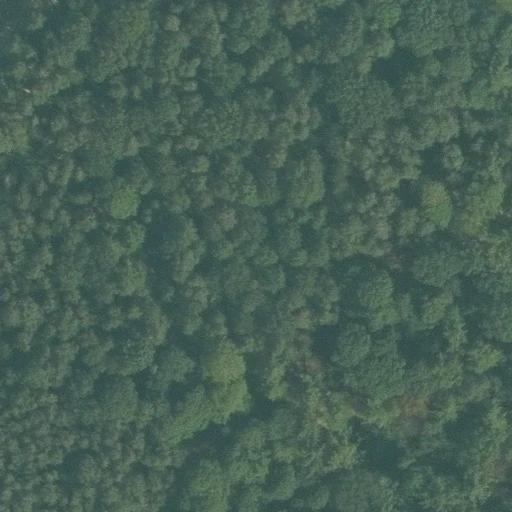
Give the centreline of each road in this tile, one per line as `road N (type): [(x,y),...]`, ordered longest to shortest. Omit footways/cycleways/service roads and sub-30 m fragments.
road 1 (track): [(217,418),(57,0)]
road 2 (track): [(0,365),(182,432),(217,418)]
